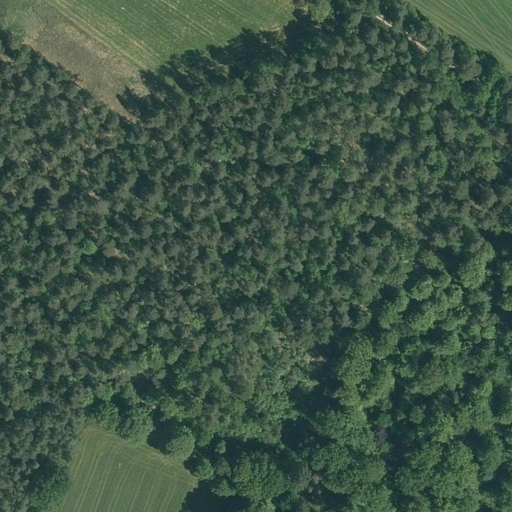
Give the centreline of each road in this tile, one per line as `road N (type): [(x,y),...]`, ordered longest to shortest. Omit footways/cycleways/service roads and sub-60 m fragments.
road 1 (track): [(0,410),(69,366),(189,323),(511,248)]
road 2 (track): [(511,101),(363,0)]
